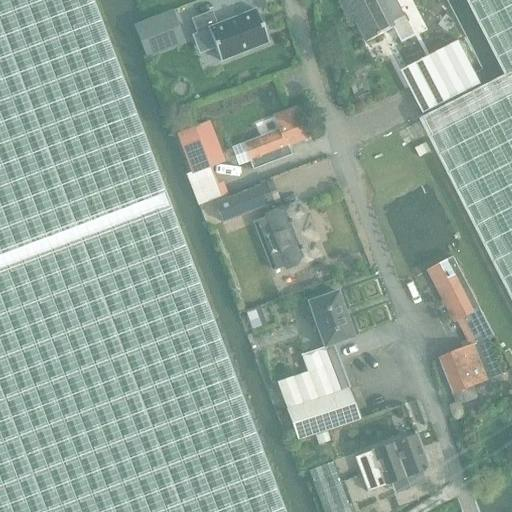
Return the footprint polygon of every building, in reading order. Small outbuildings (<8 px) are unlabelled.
[(0,0),(0,511),(283,511),(173,213),(94,0),(0,0)] [(401,0),(345,0),(366,42),(395,28),(402,42),(403,42),(413,37),(418,34),(401,0)] [(511,0),(468,0),(507,76),(421,120),(511,296),(511,0)] [(243,70),(291,51),(277,16),(239,31),(234,18),(212,26),(219,43),(230,39),(243,70)] [(143,21),(133,25),(146,59),(165,51),(151,18),(148,19),(143,21)] [(422,116),(467,94),(433,26),(418,34),(413,37),(403,42),(402,42),(388,49),(422,116)] [(287,144),(305,137),(293,106),(272,115),(278,132),(244,146),(253,169),(291,154),(287,144)] [(208,119),(176,132),(191,173),(224,161),(208,119)] [(232,198),(215,204),(222,223),(239,217),(264,207),(266,212),(262,214),(264,218),(253,222),(269,263),(272,272),(283,267),(284,270),(318,257),(311,240),(316,239),(308,218),(303,219),(297,203),(289,206),(278,211),(275,202),(278,201),(271,183),(266,185),(265,182),(259,184),(260,187),(232,198)] [(450,259),(428,271),(455,323),(458,321),(472,347),(476,346),(495,338),(480,310),(456,265),(453,258),(450,259)] [(310,315),(308,319),(313,332),(316,334),(320,333),(325,346),(354,335),(337,291),(309,301),(313,314),(310,315)] [(472,347),(442,360),(456,394),(452,395),(455,403),(460,405),(461,405),(475,399),(477,395),(474,386),(490,380),(489,380),(502,374),(489,341),(476,346),(472,347)] [(277,382),(276,382),(283,401),(297,440),(360,420),(331,345),(330,345),(302,354),(300,355),(306,372),(307,373),(277,382)] [(511,362),(511,355),(509,350),(503,353),(509,364),(511,362)] [(460,405),(455,403),(448,406),(453,417),(457,421),(466,417),(461,405),(460,405)] [(408,416),(404,404),(394,408),(399,420),(408,416)] [(331,441),(327,432),(315,436),(319,445),(331,441)] [(373,451),(355,458),(368,493),(375,490),(406,478),(410,488),(426,482),(422,473),(427,471),(425,465),(414,436),(373,451)] [(350,511),(332,462),(308,471),(323,511),(350,511)]
